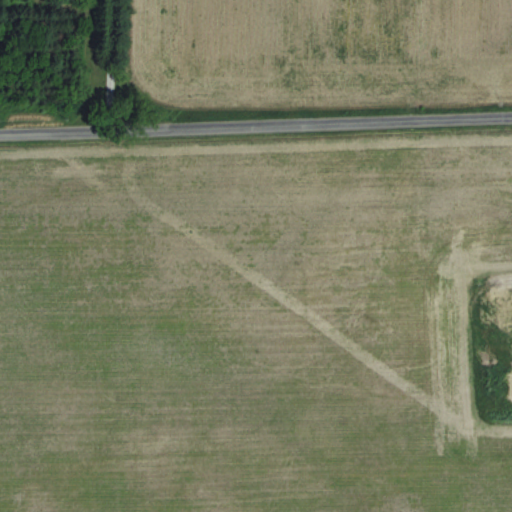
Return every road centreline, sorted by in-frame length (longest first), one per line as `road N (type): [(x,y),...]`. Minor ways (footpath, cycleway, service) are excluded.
road 1 (tertiary): [(0,135),(511,119)]
road 2 (residential): [(112,130),(112,0)]
